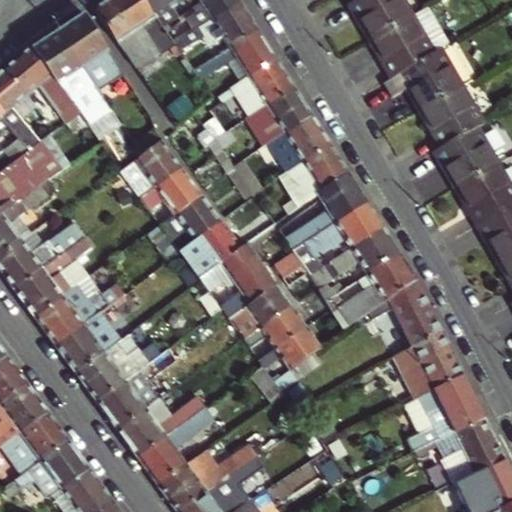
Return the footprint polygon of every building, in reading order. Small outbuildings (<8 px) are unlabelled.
[(167,33),(163,28),(144,0),(108,0),(95,9),(136,69),(174,43),(167,33)] [(183,0),(144,0),(163,28),(180,17),(173,7),(183,0)] [(183,0),(173,7),(180,17),(194,7),(202,2),(200,0),(183,0)] [(204,24),(241,1),(240,0),(200,0),(202,2),(194,7),(197,13),(204,24)] [(388,32),(414,17),(404,0),(359,0),(354,4),(346,8),(354,22),(358,19),(372,42),(388,32)] [(223,37),(231,48),(259,30),(241,1),(204,24),(198,28),(205,38),(210,34),(215,42),(223,37)] [(125,75),(85,15),(60,31),(100,92),(125,75)] [(436,54),(414,17),(388,32),(372,42),(385,64),(381,66),(389,81),(396,77),(436,54)] [(358,19),(354,22),(367,44),(372,42),(358,19)] [(205,38),(198,28),(183,37),(187,43),(189,47),(205,38)] [(194,72),(200,81),(236,58),(249,77),(278,59),(270,47),(259,30),(231,48),(194,72)] [(100,92),(60,31),(54,36),(34,48),(80,113),(81,115),(83,113),(87,118),(95,112),(101,122),(111,116),(100,100),(104,98),(100,92)] [(367,44),(381,66),(385,64),(372,42),(367,44)] [(5,69),(27,96),(39,87),(66,123),(80,113),(34,48),(32,46),(5,69)] [(463,87),(442,50),(436,54),(396,77),(405,92),(408,90),(421,112),(463,87)] [(296,88),(278,59),(249,77),(233,88),(252,117),(296,88)] [(27,96),(5,69),(0,73),(0,116),(1,118),(27,96)] [(463,87),(421,112),(434,134),(430,136),(439,151),(479,128),(485,124),(463,87)] [(269,144),(314,116),(296,88),(252,117),(269,144)] [(408,90),(405,92),(418,114),(421,112),(408,90)] [(421,112),(418,114),(430,136),(434,134),(421,112)] [(1,118),(0,116),(0,132),(2,131),(12,144),(5,149),(14,162),(28,151),(7,125),(1,118)] [(332,144),(314,116),(269,144),(288,173),(332,144)] [(14,120),(7,125),(28,151),(41,142),(29,130),(24,133),(14,120)] [(479,128),(439,151),(433,155),(441,169),(445,167),(458,189),(501,165),(479,128)] [(233,129),(215,140),(217,141),(221,148),(239,137),(233,129)] [(137,147),(143,155),(162,140),(157,133),(137,147)] [(154,187),(182,167),(162,140),(143,155),(120,171),(121,171),(125,177),(128,182),(143,171),(154,187)] [(234,166),(221,148),(217,141),(209,147),(229,175),(236,170),(234,166)] [(0,214),(40,185),(30,171),(39,164),(38,162),(49,154),(41,142),(28,151),(14,162),(0,172),(0,214)] [(332,144),(288,173),(301,193),(283,207),(289,215),(317,195),(349,172),(347,168),(332,144)] [(511,207),(511,185),(501,165),(458,189),(471,212),(467,214),(476,229),(511,207)] [(202,194),(182,167),(154,187),(140,198),(141,199),(148,208),(152,205),(155,210),(165,202),(174,215),(185,207),(202,194)] [(445,167),(441,169),(454,192),(458,189),(445,167)] [(254,195),(236,170),(229,175),(248,202),(255,197),(254,195)] [(320,199),(352,177),(351,174),(349,172),(317,195),(318,197),(320,199)] [(369,203),(352,177),(320,199),(320,200),(329,213),(287,240),(294,251),(369,203)] [(48,196),(40,185),(0,214),(0,257),(23,241),(11,225),(48,196)] [(471,212),(458,189),(454,192),(467,214),(471,212)] [(222,221),(202,194),(185,207),(174,215),(160,225),(167,235),(173,231),(186,248),(222,221)] [(369,203),(294,251),(298,258),(303,265),(345,239),(352,250),(385,229),(369,203)] [(501,263),(511,256),(511,207),(476,229),(484,243),(488,241),(501,263)] [(242,249),(222,221),(186,248),(180,252),(180,253),(191,267),(205,256),(214,268),(220,264),(242,249)] [(0,257),(0,270),(15,291),(80,243),(69,228),(33,254),(23,241),(0,257)] [(385,229),(352,250),(310,277),(318,289),(327,302),(344,292),(339,285),(331,290),(327,284),(361,263),(369,275),(401,254),(385,229)] [(80,243),(15,291),(36,319),(64,298),(72,292),(60,274),(92,249),(85,239),(80,243)] [(488,241),(484,243),(497,265),(501,263),(488,241)] [(250,305),(277,286),(248,244),(242,249),(220,264),(250,305)] [(401,254),(369,275),(386,302),(417,280),(415,276),(401,254)] [(511,256),(501,263),(511,282),(511,285),(510,287),(511,290),(511,256)] [(511,285),(511,282),(501,263),(497,265),(510,287),(511,285)] [(309,275),(304,267),(285,280),(290,288),(309,275)] [(362,280),(344,292),(327,302),(331,309),(352,295),(354,298),(367,289),(362,280)] [(260,329),(292,306),(277,286),(250,305),(229,320),(234,327),(238,333),(254,321),(260,329)] [(413,348),(444,333),(435,315),(422,289),(392,304),(413,348)] [(124,296),(113,303),(117,308),(127,300),(124,296)] [(84,325),(64,298),(36,319),(48,335),(56,347),(84,325)] [(87,313),(92,320),(102,312),(110,306),(105,299),(87,313)] [(275,350),(306,327),(292,306),(260,329),(244,341),(249,348),(265,336),(275,350)] [(102,312),(92,320),(84,325),(56,347),(69,363),(76,374),(105,353),(121,340),(102,312)] [(322,348),(306,327),(275,350),(259,362),(263,367),(264,369),(280,356),(291,371),(322,348)] [(455,356),(444,333),(413,348),(394,357),(389,360),(409,403),(419,398),(464,375),(455,356)] [(117,429),(154,402),(139,381),(151,372),(155,377),(177,360),(169,349),(147,365),(97,402),(114,424),(117,429)] [(113,364),(105,353),(76,374),(97,402),(147,365),(137,351),(123,361),(121,358),(113,364)] [(8,356),(0,361),(0,404),(0,405),(29,385),(20,372),(8,356)] [(259,372),(267,394),(300,383),(295,370),(275,377),(271,368),(259,372)] [(486,419),(464,375),(419,398),(434,427),(429,430),(436,443),(486,419)] [(0,447),(49,412),(29,385),(0,405),(0,422),(4,428),(0,430),(0,447)] [(138,458),(197,415),(188,403),(172,415),(160,399),(154,402),(117,429),(138,458)] [(208,407),(197,415),(138,458),(158,486),(187,465),(189,464),(176,446),(196,431),(197,433),(216,419),(208,407)] [(69,439),(49,412),(0,447),(0,467),(22,452),(32,466),(40,460),(69,439)] [(475,473),(505,458),(486,419),(436,443),(445,460),(464,451),(475,473)] [(82,458),(69,439),(40,460),(62,489),(91,469),(82,458)] [(187,465),(158,486),(171,503),(177,511),(179,511),(248,463),(242,454),(200,483),(187,465)] [(179,511),(221,511),(215,502),(223,496),(220,493),(232,484),(234,486),(262,466),(256,458),(248,463),(179,511)] [(511,472),(505,458),(475,473),(470,476),(460,481),(475,511),(496,511),(511,505),(511,472)] [(456,473),(460,481),(470,476),(466,468),(456,473)] [(91,469),(62,489),(73,504),(63,510),(64,511),(97,511),(113,500),(97,478),(91,469)] [(38,507),(54,495),(47,485),(31,497),(38,507)] [(121,511),(113,500),(97,511),(121,511)]
